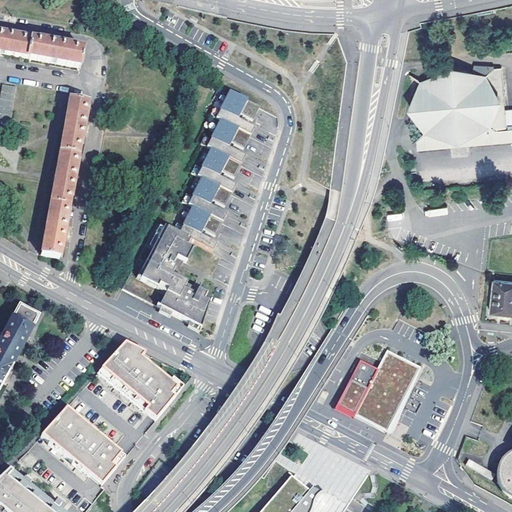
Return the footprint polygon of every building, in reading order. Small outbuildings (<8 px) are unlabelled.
[(0,54),(80,69),(83,51),(75,49),(75,48),(57,45),(5,35),(0,34),(0,54)] [(416,116),(417,119),(419,122),(422,125),(425,128),(427,129),(416,139),(417,150),(511,141),(511,128),(507,129),(505,110),(505,103),(502,67),(494,67),(484,79),(478,75),(472,73),(466,72),(459,71),(454,72),(454,69),(452,69),(452,71),(444,73),(436,76),(430,80),(427,82),(425,84),(410,73),(410,75),(423,85),(420,88),(418,92),(417,95),(415,99),(415,103),(414,108),(415,113),(416,116)] [(0,102),(0,135),(8,137),(16,89),(3,86),(0,102)] [(201,319),(206,322),(214,301),(209,299),(208,292),(195,287),(172,278),(180,265),(181,263),(184,265),(192,251),(186,247),(189,243),(211,255),(216,247),(199,238),(201,235),(202,233),(214,239),(226,218),(209,209),(211,207),(212,204),(224,210),(235,188),(219,180),(220,177),(221,175),(234,181),(245,158),(228,150),(230,147),(231,145),(243,151),(254,129),(237,120),(239,117),(240,115),(252,121),(259,108),(237,96),(229,94),(216,120),(220,122),(206,149),(211,151),(197,178),(201,180),(186,206),(193,210),(178,236),(158,225),(122,290),(201,319)] [(87,112),(86,112),(87,104),(68,101),(41,257),(60,260),(61,252),(62,252),(65,233),(75,181),(77,170),(84,131),(87,112)] [(511,281),(494,280),(491,313),(511,314),(511,281)] [(0,391),(2,388),(28,339),(39,318),(18,307),(0,341),(0,391)] [(155,422),(175,398),(171,395),(177,388),(174,385),(143,359),(145,354),(125,344),(103,368),(147,408),(144,413),(155,422)] [(334,408),(383,431),(387,422),(413,366),(414,364),(385,350),(376,369),(357,360),(334,408)] [(383,431),(386,432),(417,368),(413,366),(387,422),(383,431)] [(100,372),(144,413),(147,408),(103,368),(100,372)] [(171,395),(175,398),(183,387),(176,382),(174,385),(177,388),(171,395)] [(41,438),(49,446),(54,440),(63,448),(58,454),(73,466),(78,461),(87,469),(82,475),(87,479),(88,477),(114,448),(66,409),(41,438)] [(48,447),(57,455),(58,454),(63,448),(54,440),(49,446),(48,447)] [(343,511),(370,471),(316,443),(294,474),(276,498),(262,511),(343,511)] [(88,477),(100,488),(125,458),(114,448),(88,477)] [(511,453),(510,454),(506,457),(502,460),(499,464),(497,471),(496,476),(496,481),(498,488),(501,492),(506,497),(511,500),(511,453)] [(481,474),(484,469),(470,458),(466,464),(481,474)] [(72,468),(81,476),(82,475),(87,469),(78,461),(73,466),(72,468)] [(0,479),(0,503),(11,511),(55,511),(11,476),(15,471),(12,468),(0,479)] [(55,511),(67,511),(15,471),(11,476),(55,511)]
